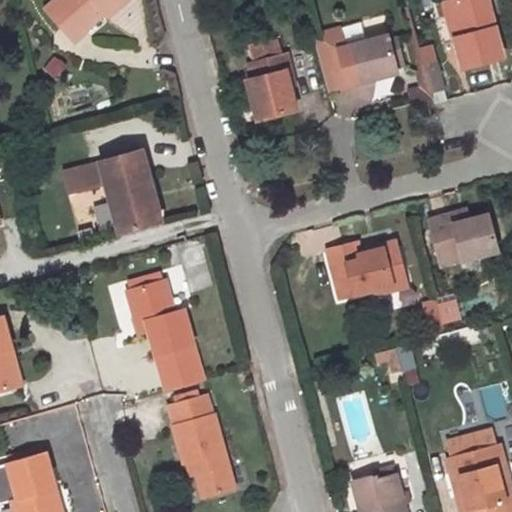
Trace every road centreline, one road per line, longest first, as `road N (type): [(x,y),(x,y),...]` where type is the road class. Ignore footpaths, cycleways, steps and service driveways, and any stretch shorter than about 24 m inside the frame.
road 1 (residential): [(510,122),(481,165),(237,232)]
road 2 (unclassified): [(308,511),(237,232)]
road 3 (unknown): [(18,223),(27,260),(44,263),(231,210)]
road 4 (unclassified): [(237,232),(177,0)]
